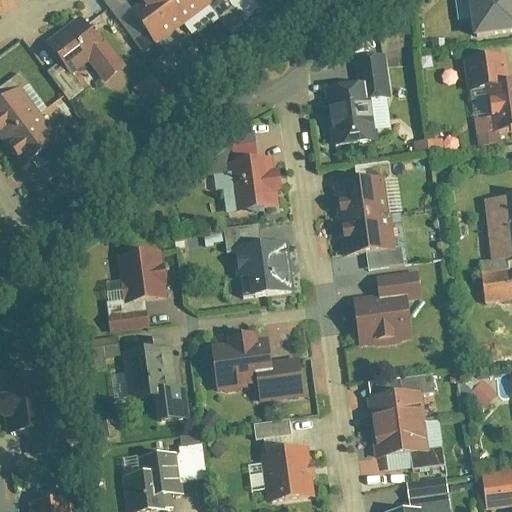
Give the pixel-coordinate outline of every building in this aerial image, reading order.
[(104,0),(144,55),(158,45),(133,10),(125,0),(104,0)] [(207,0),(146,0),(133,10),(158,45),(212,7),(207,0)] [(207,0),(212,7),(221,18),(236,8),(230,0),(207,0)] [(230,0),(236,8),(244,19),(260,8),(253,0),(230,0)] [(511,0),(466,0),(471,41),(511,35),(511,0)] [(63,60),(73,74),(88,63),(104,84),(126,68),(108,42),(102,46),(82,18),(50,42),(63,60)] [(433,42),(434,50),(446,49),(446,41),(433,42)] [(367,85),(369,101),(391,99),(386,56),(354,60),(357,87),(367,85)] [(501,133),(511,131),(511,75),(510,57),(464,63),(467,93),(487,91),(491,118),(477,120),(481,147),(502,145),(501,133)] [(73,74),(63,60),(47,72),(68,101),(84,89),(73,74)] [(0,89),(0,104),(0,105),(22,89),(29,84),(21,74),(0,89)] [(135,89),(149,108),(168,95),(154,75),(135,89)] [(326,90),(333,151),(374,146),(369,101),(367,85),(357,87),(326,90)] [(35,159),(60,141),(22,89),(0,105),(0,104),(0,142),(20,170),(35,159)] [(232,165),(259,162),(255,133),(229,136),(232,165)] [(60,141),(35,159),(43,170),(76,146),(68,135),(60,141)] [(416,156),(445,152),(443,139),(415,143),(416,156)] [(281,213),(274,160),(259,162),(232,165),(228,165),(235,218),(281,213)] [(355,169),(357,184),(385,180),(392,180),(390,164),(355,169)] [(333,187),(337,223),(390,217),(385,180),(357,184),(333,187)] [(511,198),(485,202),(492,261),(511,258),(511,198)] [(337,223),(342,260),(366,257),(394,254),(390,217),(337,223)] [(245,250),(263,248),(261,230),(225,234),(227,253),(245,250)] [(251,296),(294,291),(288,245),(263,248),(245,250),(251,296)] [(145,302),(168,299),(162,253),(121,258),(126,304),(145,302)] [(394,254),(366,257),(368,272),(404,268),(402,253),(394,254)] [(484,305),(511,301),(511,269),(480,274),(484,305)] [(375,277),(377,298),(406,294),(407,303),(422,301),(418,272),(375,277)] [(352,301),(357,345),(412,338),(407,303),(406,294),(377,298),(352,301)] [(148,327),(145,302),(126,304),(109,306),(112,332),(148,327)] [(269,365),(265,337),(210,344),(216,392),(271,385),(269,365)] [(116,346),(80,353),(84,372),(107,367),(105,359),(118,357),(116,346)] [(178,394),(172,347),(125,353),(131,400),(154,397),(178,394)] [(300,361),(269,365),(271,385),(273,401),(305,397),(300,361)] [(3,377),(8,433),(30,431),(46,429),(45,418),(41,374),(3,377)] [(400,379),(402,394),(421,392),(434,390),(432,375),(400,379)] [(487,407),(498,396),(483,382),(472,393),(487,407)] [(368,398),(372,428),(424,421),(421,392),(402,394),(368,398)] [(178,394),(154,397),(157,425),(191,421),(188,393),(178,394)] [(46,429),(30,431),(33,458),(67,455),(63,416),(45,418),(46,429)] [(265,441),(293,438),(291,421),(254,425),(256,442),(265,441)] [(372,428),(375,457),(411,453),(428,451),(424,421),(372,428)] [(267,452),(295,449),(293,438),(265,441),(267,452)] [(179,453),(182,482),(207,479),(203,444),(178,447),(179,453)] [(267,503),(316,497),(310,447),(295,449),(267,452),(261,453),(267,503)] [(428,451),(411,453),(413,468),(445,464),(443,449),(428,451)] [(182,482),(179,453),(138,458),(140,473),(122,476),(126,511),(148,511),(173,509),(171,496),(184,494),(182,482)] [(511,507),(511,469),(480,473),(485,510),(511,507)] [(406,483),(409,509),(426,507),(449,504),(446,478),(406,483)] [(72,511),(71,499),(26,504),(27,511),(72,511)]
